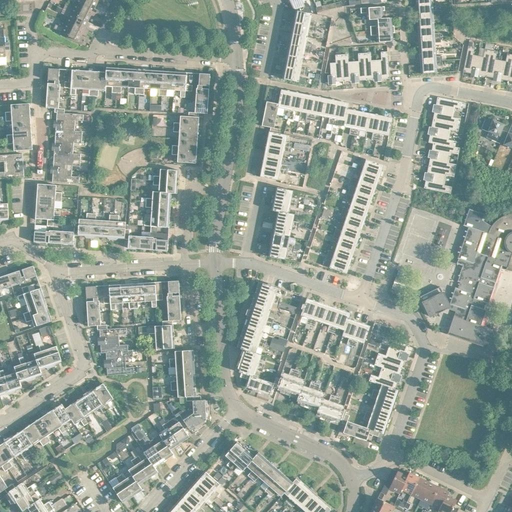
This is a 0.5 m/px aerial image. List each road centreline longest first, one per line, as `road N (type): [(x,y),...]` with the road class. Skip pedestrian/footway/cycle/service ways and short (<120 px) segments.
road 1 (residential): [(362,299),(407,169),(418,106)]
road 2 (residential): [(389,459),(425,354),(411,322),(362,299)]
road 3 (residential): [(0,423),(83,366),(57,271)]
road 4 (tertiary): [(352,485),(316,448),(236,410)]
road 5 (residential): [(97,56),(236,62)]
road 6 (residential): [(148,511),(236,410)]
road 7 (tertiary): [(222,192),(236,62)]
road 8 (residential): [(57,271),(186,262)]
road 9 (residential): [(362,299),(247,263)]
